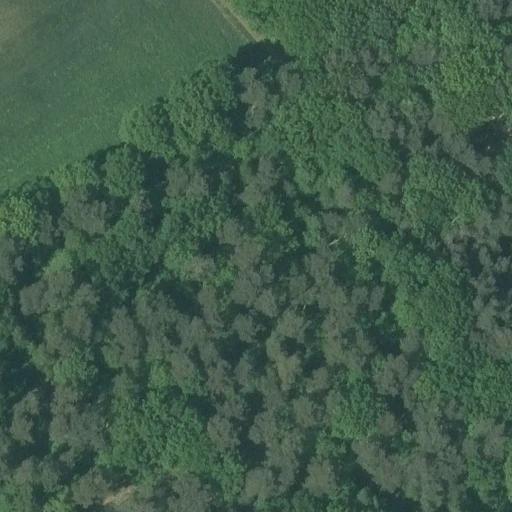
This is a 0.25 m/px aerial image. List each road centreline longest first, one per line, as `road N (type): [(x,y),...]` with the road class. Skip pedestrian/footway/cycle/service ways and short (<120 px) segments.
road 1 (track): [(511,436),(307,92),(243,0)]
road 2 (track): [(226,511),(0,372)]
